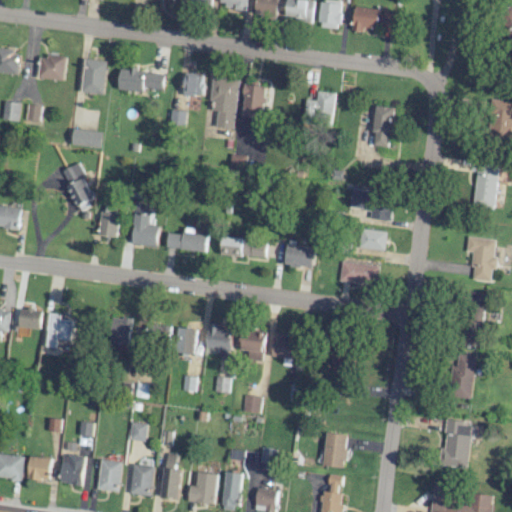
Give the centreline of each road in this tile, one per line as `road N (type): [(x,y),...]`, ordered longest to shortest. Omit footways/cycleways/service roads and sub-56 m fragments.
road 1 (residential): [(0,15),(400,70),(430,83),(382,511)]
road 2 (residential): [(408,314),(0,258)]
